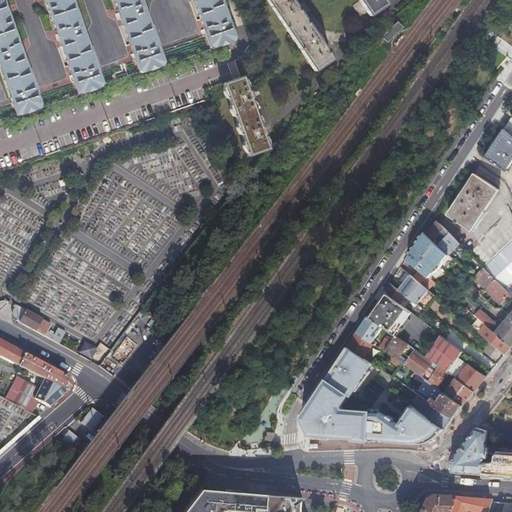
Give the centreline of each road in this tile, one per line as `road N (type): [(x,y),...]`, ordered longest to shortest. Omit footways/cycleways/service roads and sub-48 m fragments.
road 1 (residential): [(290,462),(295,408),(511,80)]
road 2 (tertiary): [(205,456),(255,483),(367,492)]
road 3 (residential): [(511,369),(439,453),(406,463)]
road 4 (tertiary): [(205,456),(96,381)]
road 5 (residential): [(0,467),(96,381)]
